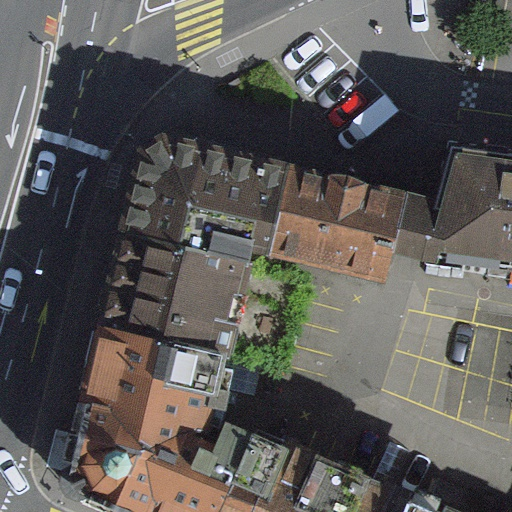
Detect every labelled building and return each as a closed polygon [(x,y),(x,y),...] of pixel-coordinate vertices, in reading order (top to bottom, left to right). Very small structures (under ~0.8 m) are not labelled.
[(408,182),(394,241),(415,245),(433,248),(437,231),(511,243),(511,140),(455,131),(445,187),(427,184),(408,182)] [(269,243),(288,157),(180,133),(163,134),(147,141),(136,168),(131,187),(114,266),(106,306),(228,332),(249,238),(269,243)] [(387,271),(394,241),(408,182),(313,162),(288,157),(269,243),(387,271)] [(228,332),(106,306),(92,369),(67,488),(127,511),(128,511),(213,511),(254,413),(213,401),(228,332)] [(254,413),(213,511),(474,511),(477,505),(254,413)]
